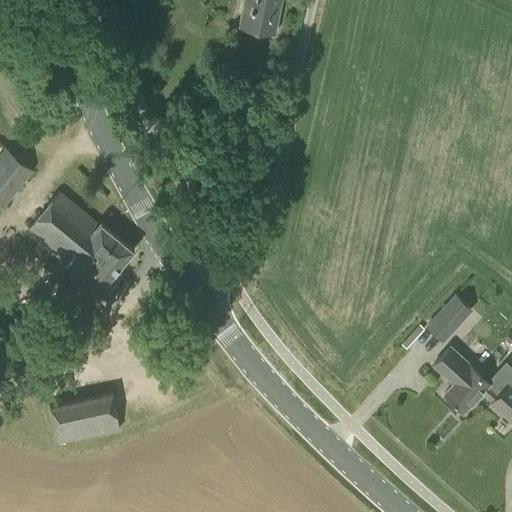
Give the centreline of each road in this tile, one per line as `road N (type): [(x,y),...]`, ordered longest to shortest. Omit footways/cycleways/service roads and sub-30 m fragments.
road 1 (secondary): [(403,511),(282,406),(163,253),(31,0)]
road 2 (track): [(197,298),(259,248),(316,0)]
road 3 (track): [(0,397),(71,348),(163,253)]
road 4 (track): [(71,348),(253,370)]
